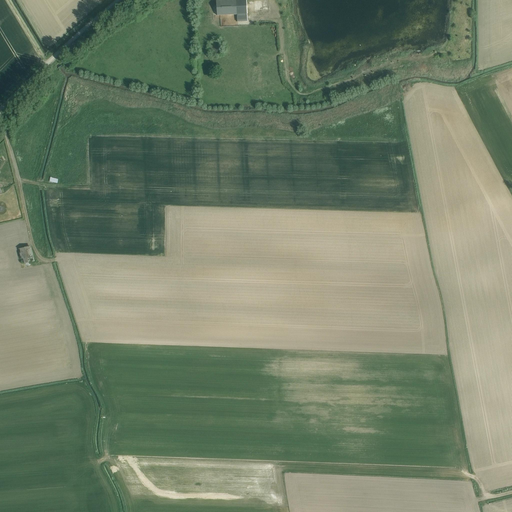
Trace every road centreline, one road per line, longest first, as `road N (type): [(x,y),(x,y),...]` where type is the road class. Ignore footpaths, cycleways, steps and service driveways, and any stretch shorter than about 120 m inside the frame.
road 1 (unclassified): [(0,108),(115,0)]
road 2 (unclassified): [(55,258),(32,243),(0,117)]
